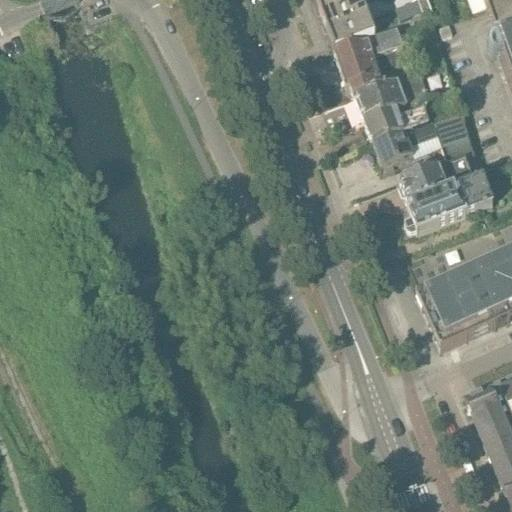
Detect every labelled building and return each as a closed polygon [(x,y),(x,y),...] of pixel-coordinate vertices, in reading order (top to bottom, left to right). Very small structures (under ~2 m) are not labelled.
[(312,0),(333,55),(373,43),(356,0),(312,0)] [(511,0),(473,0),(479,15),(511,3),(511,0)] [(422,19),(431,16),(426,2),(417,5),(422,19)] [(511,108),(511,249),(465,271),(468,278),(415,302),(440,357),(511,324),(511,3),(479,15),(511,108)] [(415,85),(408,67),(377,77),(372,62),(403,54),(396,38),(373,43),(333,55),(334,56),(346,93),(349,92),(354,105),(415,85)] [(363,129),(397,119),(429,109),(455,100),(446,76),(420,84),(415,85),(354,105),(363,129)] [(363,129),(372,151),(443,127),(438,114),(399,127),(397,119),(363,129)] [(448,172),(464,166),(474,163),(463,122),(443,127),(372,151),(381,176),(411,162),(414,167),(441,155),(448,172)] [(399,190),(408,215),(472,188),(464,166),(448,172),(399,190)] [(416,240),(466,221),(493,211),(483,184),(472,188),(408,215),(416,240)] [(500,388),(503,396),(511,392),(511,386),(511,383),(500,388)] [(471,421),(507,406),(503,396),(500,388),(463,403),(471,421)] [(471,421),(479,440),(511,426),(511,404),(507,406),(471,421)] [(487,459),(511,447),(511,426),(479,440),(487,459)] [(511,447),(487,459),(495,477),(511,469),(511,447)] [(502,496),(511,491),(511,469),(495,477),(502,496)] [(509,511),(511,511),(511,491),(502,496),(509,511)]
